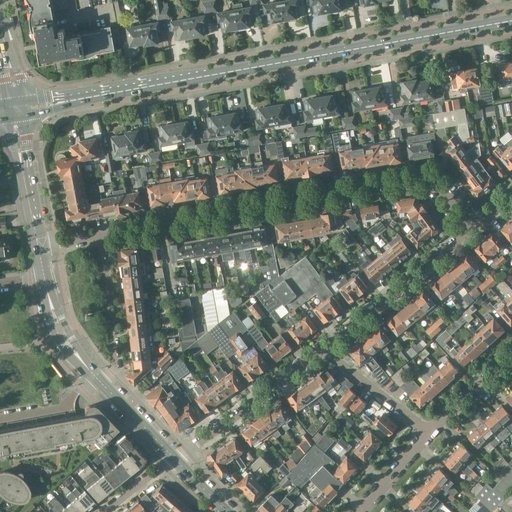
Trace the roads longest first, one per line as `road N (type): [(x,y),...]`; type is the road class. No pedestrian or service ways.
road 1 (primary): [(17,110),(511,21)]
road 2 (residential): [(101,236),(422,177),(433,179),(470,229)]
road 3 (residential): [(323,349),(470,229)]
road 4 (residential): [(171,460),(323,349)]
road 5 (residential): [(101,236),(117,354),(103,385)]
road 6 (secondary): [(39,249),(17,110)]
road 7 (residential): [(429,431),(323,349)]
road 8 (secondary): [(45,277),(56,338),(103,385)]
road 9 (secondary): [(103,385),(45,277)]
